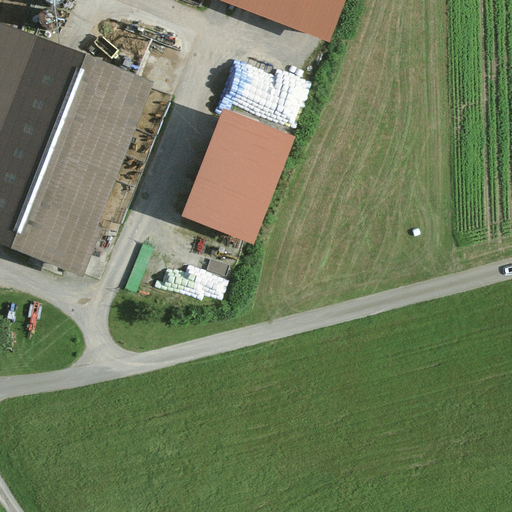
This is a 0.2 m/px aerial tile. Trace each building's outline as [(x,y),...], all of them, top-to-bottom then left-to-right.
[(203,0),(326,48),(344,0),(203,0)] [(0,251),(78,283),(157,89),(0,25),(0,251)] [(265,98),(258,114),(297,129),(317,79),(282,64),(273,86),(252,77),(246,91),(265,98)] [(177,106),(172,131),(213,140),(218,114),(177,106)] [(186,223),(254,247),(291,146),(223,122),(186,223)] [(200,274),(230,284),(244,246),(215,235),(200,274)]
